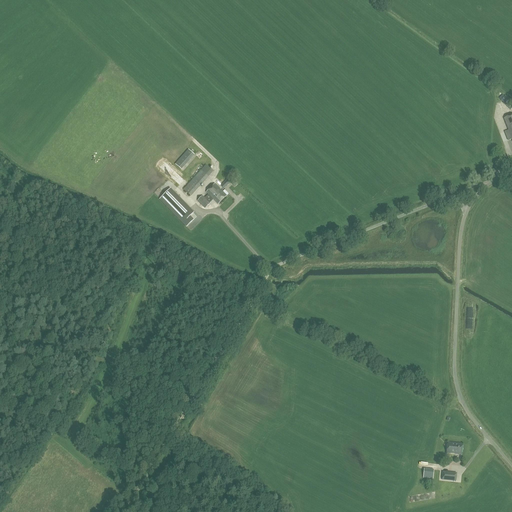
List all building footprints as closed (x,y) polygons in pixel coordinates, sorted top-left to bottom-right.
[(500,100),(510,110),(511,108),(511,101),(505,96),(500,100)] [(194,155),(193,154),(189,150),(175,165),(181,170),(194,155)] [(159,166),(165,172),(171,167),(165,161),(159,166)] [(184,190),(191,196),(213,171),(206,165),(184,190)] [(167,172),(172,176),(176,173),(172,168),(167,172)] [(177,183),(182,187),(187,182),(182,178),(177,183)] [(198,201),(205,209),(210,204),(210,203),(213,200),(218,204),(227,196),(215,184),(206,192),(208,195),(205,198),(203,196),(198,201)] [(190,216),(194,212),(177,194),(172,189),(159,200),(186,227),(194,220),(190,216)] [(447,453),(461,454),(462,444),(448,443),(447,453)] [(417,466),(417,483),(434,482),(434,466),(417,466)] [(443,472),(442,480),(456,481),(457,474),(443,472)] [(469,475),(463,488),(473,493),(479,479),(469,475)]
